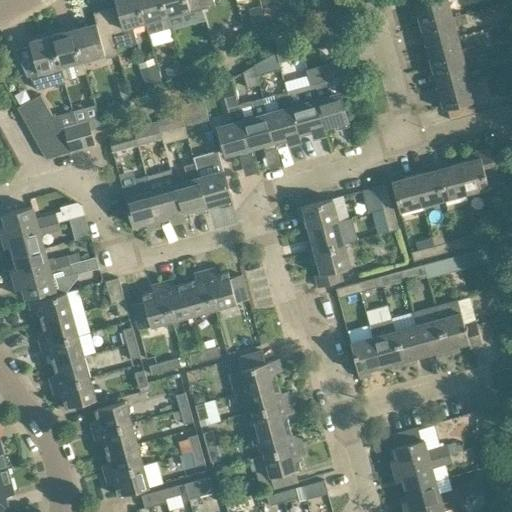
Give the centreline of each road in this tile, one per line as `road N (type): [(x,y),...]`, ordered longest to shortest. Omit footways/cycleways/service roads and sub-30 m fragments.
road 1 (residential): [(0,196),(87,174),(111,267),(263,226)]
road 2 (residential): [(346,415),(318,316),(281,299),(263,226)]
road 3 (residential): [(263,226),(252,186),(408,144)]
road 4 (residential): [(0,377),(56,457),(57,511)]
road 5 (residential): [(490,375),(346,415)]
road 6 (residential): [(408,144),(371,12)]
